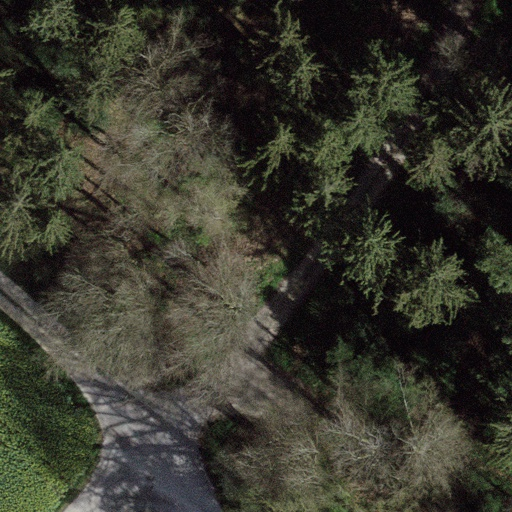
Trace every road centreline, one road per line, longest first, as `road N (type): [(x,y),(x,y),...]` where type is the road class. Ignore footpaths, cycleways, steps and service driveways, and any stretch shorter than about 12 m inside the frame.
road 1 (track): [(157,433),(373,166),(448,0)]
road 2 (track): [(0,306),(157,433)]
